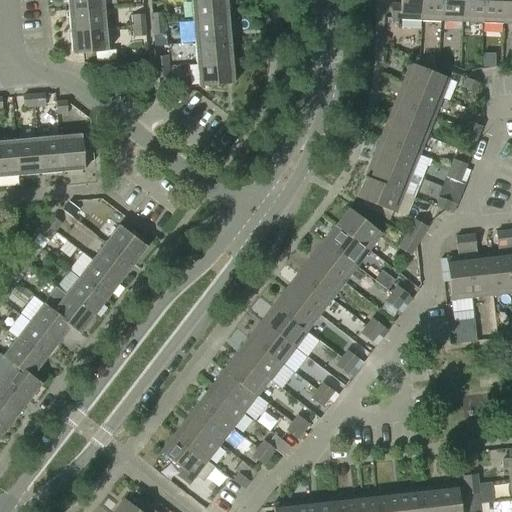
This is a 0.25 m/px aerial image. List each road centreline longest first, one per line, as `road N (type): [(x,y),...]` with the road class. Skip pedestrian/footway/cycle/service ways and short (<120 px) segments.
road 1 (residential): [(250,511),(432,293),(429,244),(460,224),(511,218)]
road 2 (residential): [(17,504),(60,478),(99,438),(234,265),(241,231)]
road 3 (residential): [(241,231),(172,288),(34,467),(17,504)]
road 4 (residential): [(254,214),(73,85),(28,72),(12,51),(6,0)]
road 5 (residential): [(254,214),(310,129),(329,0)]
